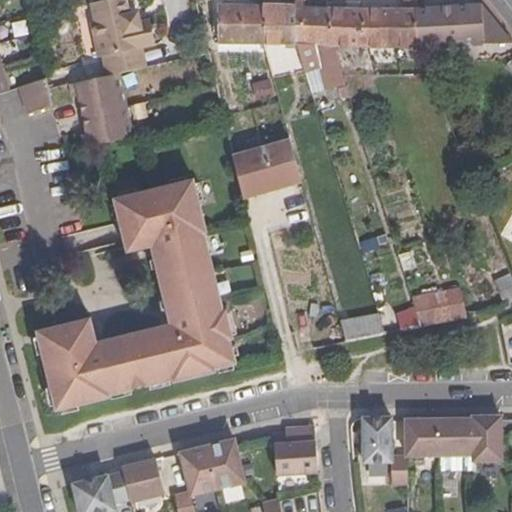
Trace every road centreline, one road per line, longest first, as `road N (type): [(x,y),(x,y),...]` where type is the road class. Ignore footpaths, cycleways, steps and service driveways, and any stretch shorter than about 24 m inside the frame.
road 1 (residential): [(23,467),(324,398)]
road 2 (residential): [(324,398),(511,394)]
road 3 (unknown): [(0,288),(33,263),(37,241),(16,139)]
